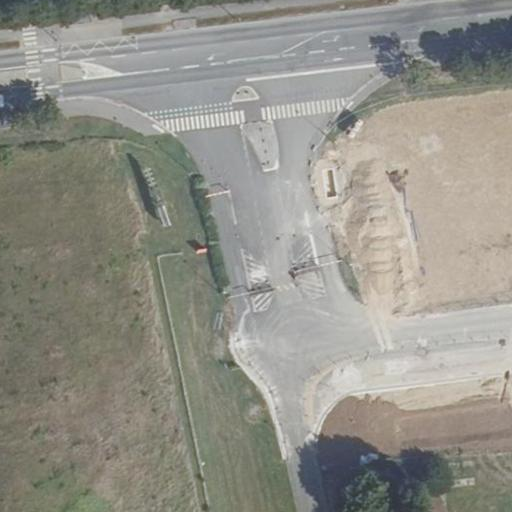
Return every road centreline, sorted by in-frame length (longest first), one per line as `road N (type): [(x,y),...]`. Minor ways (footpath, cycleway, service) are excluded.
road 1 (unclassified): [(190,78),(262,344),(324,338)]
road 2 (unclassified): [(324,338),(292,65)]
road 3 (secondary): [(197,36),(0,59)]
road 4 (secondary): [(0,98),(190,78)]
road 5 (unclassified): [(324,338),(511,319)]
road 6 (secondary): [(445,6),(274,27)]
road 7 (secondary): [(374,57),(511,38)]
